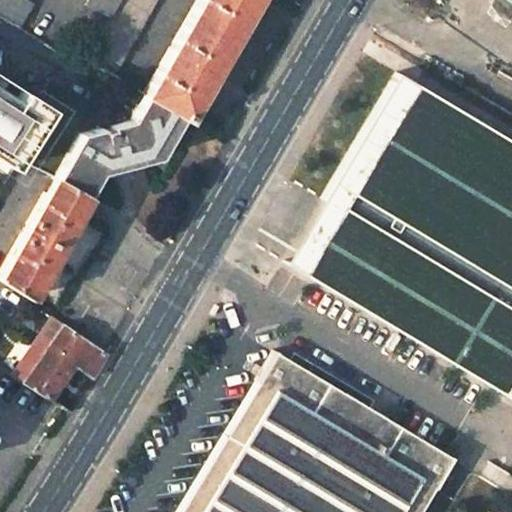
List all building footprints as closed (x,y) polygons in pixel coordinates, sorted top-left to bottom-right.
[(0,0),(0,19),(15,30),(30,6),(20,0),(0,0)] [(113,75),(155,0),(121,0),(110,18),(86,59),(113,75)] [(110,18),(121,0),(88,0),(87,4),(110,18)] [(183,122),(254,0),(198,0),(142,97),(179,119),(183,122)] [(511,143),(391,71),(277,260),(498,393),(503,384),(511,370),(511,143)] [(0,163),(11,170),(49,110),(21,92),(15,101),(0,91),(0,163)] [(156,158),(179,119),(142,97),(127,123),(78,134),(52,177),(87,197),(102,171),(156,158)] [(49,184),(0,265),(0,281),(26,298),(83,203),(87,197),(52,177),(49,184)] [(44,354),(75,372),(87,379),(101,355),(61,328),(44,354)] [(415,511),(448,459),(270,351),(173,511),(415,511)] [(75,372),(44,354),(24,384),(53,404),(75,372)] [(511,388),(503,384),(498,393),(511,401),(511,388)]
